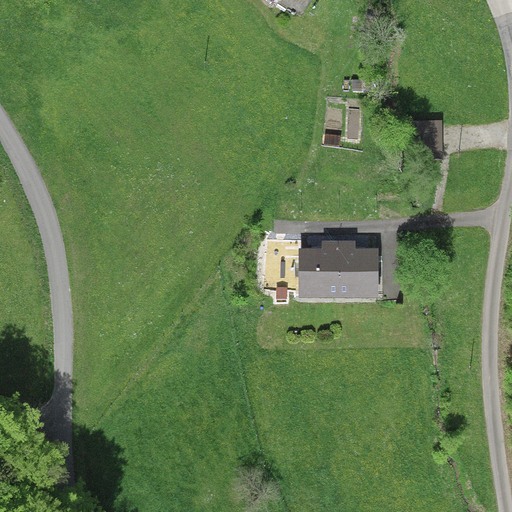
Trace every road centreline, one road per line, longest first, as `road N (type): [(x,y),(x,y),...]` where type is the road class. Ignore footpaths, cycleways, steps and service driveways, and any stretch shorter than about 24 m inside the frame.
road 1 (unclassified): [(70,511),(59,248),(35,183),(0,124)]
road 2 (track): [(313,229),(493,222)]
